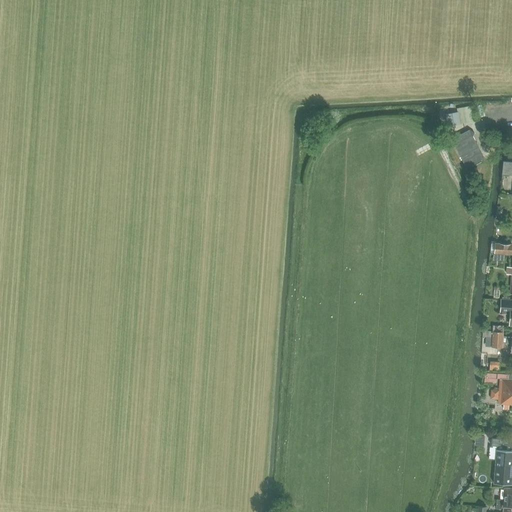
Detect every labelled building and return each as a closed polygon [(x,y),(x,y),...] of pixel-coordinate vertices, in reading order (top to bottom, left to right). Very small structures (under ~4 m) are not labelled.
[(456,108),(459,123),(472,121),(470,106),(456,108)] [(466,131),(453,138),(468,166),(482,159),(484,158),(473,136),(474,133),(470,130),(466,131)] [(511,162),(503,162),(502,174),(511,174),(511,162)] [(495,252),(511,253),(511,251),(511,244),(496,243),(495,252)] [(511,300),(501,300),(501,313),(511,314),(510,325),(511,324),(511,300)] [(511,337),(503,337),(503,331),(493,330),(492,346),(502,347),(502,343),(511,344),(511,352),(511,337)] [(498,399),(498,403),(503,403),(502,408),(508,409),(508,404),(511,403),(511,380),(500,379),(499,390),(498,399)] [(511,439),(492,438),(491,446),(496,446),(496,450),(493,483),(511,484),(511,483),(511,450),(511,451),(511,447),(511,439)] [(497,499),(496,508),(503,508),(503,511),(511,511),(511,488),(504,488),(504,499),(497,499)]
